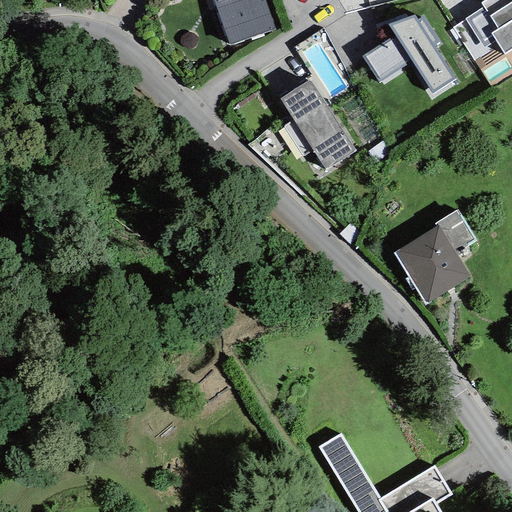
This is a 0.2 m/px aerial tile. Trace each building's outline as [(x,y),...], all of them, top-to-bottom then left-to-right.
[(264,0),(213,0),(229,45),(275,30),(264,0)] [(511,0),(485,0),(481,3),(497,30),(491,33),(504,54),(511,48),(511,0)] [(394,35),(362,56),(378,84),(412,62),(431,94),(456,79),(432,45),(439,42),(423,16),(417,20),(414,15),(387,25),(394,35)] [(309,80),(279,99),(324,169),(354,150),(309,80)] [(437,227),(394,253),(425,304),(470,277),(458,257),(468,251),(466,247),(476,241),(457,210),(435,223),(437,227)] [(341,433),(317,448),(356,511),(440,511),(436,505),(452,495),(434,466),(381,498),(341,433)]
